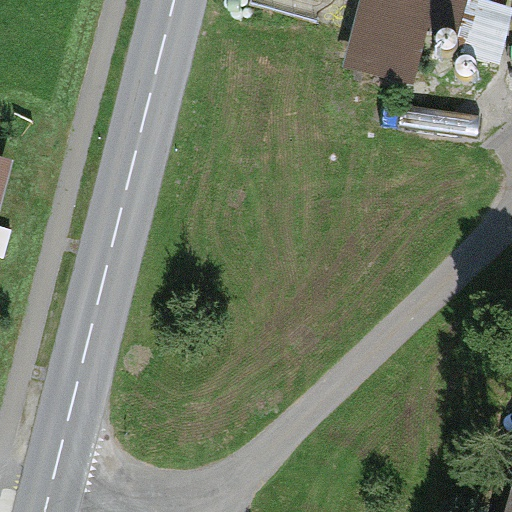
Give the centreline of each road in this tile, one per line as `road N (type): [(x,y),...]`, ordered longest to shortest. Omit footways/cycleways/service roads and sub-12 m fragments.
road 1 (residential): [(50,483),(133,497),(176,497),(218,485),(269,449),(511,223)]
road 2 (primary): [(174,0),(50,483)]
